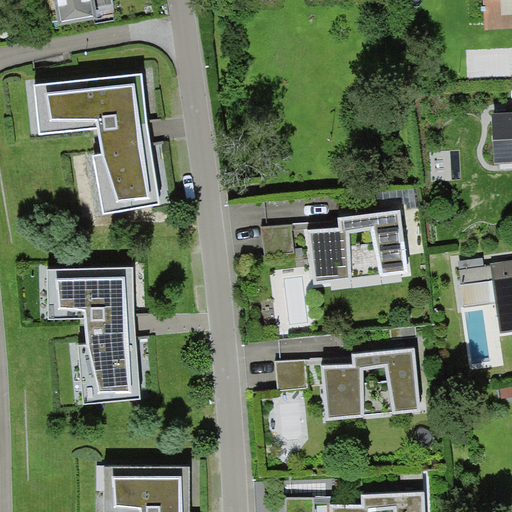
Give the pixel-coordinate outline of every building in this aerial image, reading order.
[(97,0),(59,0),(63,22),(101,16),(97,0)] [(484,7),(484,18),(511,16),(511,0),(483,0),(484,3),(481,4),(482,7),(484,7)] [(145,82),(60,94),(64,119),(113,113),(125,202),(161,197),(145,82)] [(511,114),(494,115),(495,126),(492,126),(492,130),(495,130),(496,147),(511,145),(511,114)] [(347,228),(317,231),(322,280),(358,276),(353,227),(380,224),(385,275),(415,272),(409,209),(345,216),(347,228)] [(291,226),(264,229),(267,256),(294,253),(291,226)] [(496,302),(500,329),(511,327),(511,260),(458,268),(464,306),(496,302)] [(133,267),(47,269),(49,319),(85,316),(87,344),(78,345),(85,403),(140,399),(137,355),(133,267)] [(327,365),(332,418),(372,414),(367,360),(398,358),(403,407),(424,405),(419,347),(358,352),(358,362),(327,365)] [(307,362),(280,364),(281,389),(308,388),(307,362)] [(189,511),(189,474),(126,473),(126,502),(150,502),(151,511),(189,511)] [(430,511),(430,490),(368,492),(369,504),(337,505),(337,511),(375,511),(375,503),(405,502),(405,511),(430,511)] [(316,511),(316,497),(287,498),(287,511),(316,511)]
